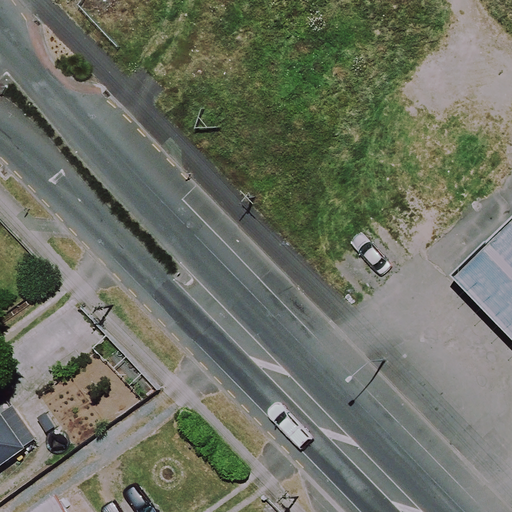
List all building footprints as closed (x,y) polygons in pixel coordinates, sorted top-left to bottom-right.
[(260,0),(179,0),(172,8),(212,48),(260,0)] [(389,43),(348,0),(308,0),(234,71),(294,134),(389,43)] [(511,13),(511,0),(488,0),(506,19),(511,13)] [(477,204),(383,99),(319,156),(375,219),(396,200),(434,242),(477,204)] [(511,225),(464,270),(511,321),(511,225)] [(0,470),(27,449),(0,414),(0,470)] [(70,511),(59,497),(39,511),(70,511)]
